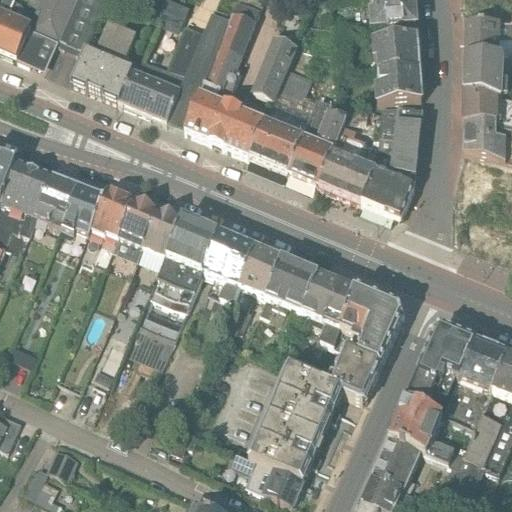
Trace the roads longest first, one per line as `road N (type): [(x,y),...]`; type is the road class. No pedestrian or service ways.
road 1 (primary): [(150,167),(413,277)]
road 2 (residential): [(413,277),(439,179),(438,0)]
road 3 (residential): [(235,511),(0,403)]
road 4 (residential): [(338,511),(438,287)]
road 5 (primary): [(150,167),(139,152),(0,92)]
road 6 (primary): [(0,130),(132,172),(150,167)]
